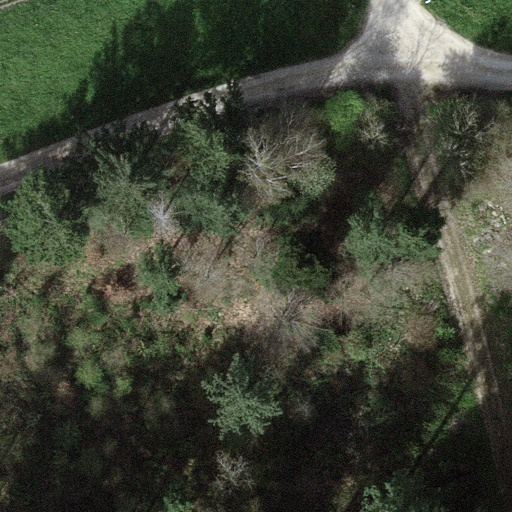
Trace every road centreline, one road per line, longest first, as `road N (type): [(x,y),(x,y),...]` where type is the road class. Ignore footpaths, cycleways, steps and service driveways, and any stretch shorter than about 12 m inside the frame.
road 1 (track): [(511,68),(397,66),(39,161),(0,179)]
road 2 (track): [(511,498),(489,382),(381,0)]
